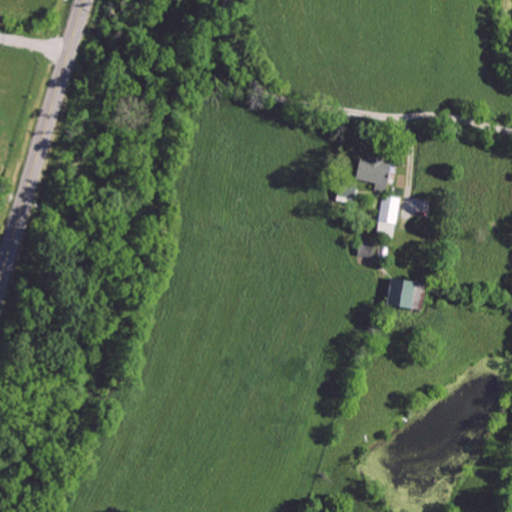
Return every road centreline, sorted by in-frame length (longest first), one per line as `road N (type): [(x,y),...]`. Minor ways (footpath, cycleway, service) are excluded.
road 1 (residential): [(511,132),(456,116),(377,118),(278,95),(251,73),(234,37),(230,0)]
road 2 (primary): [(0,297),(89,0)]
